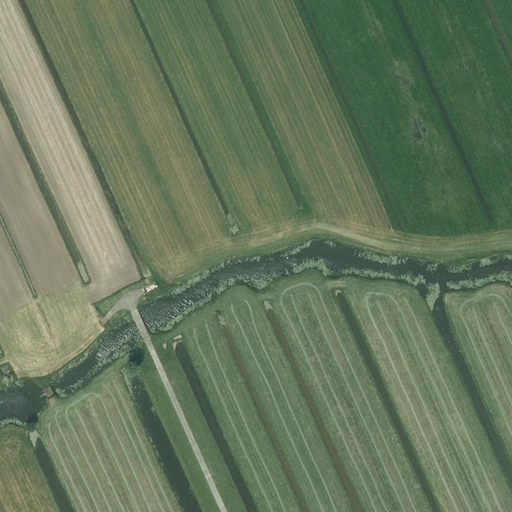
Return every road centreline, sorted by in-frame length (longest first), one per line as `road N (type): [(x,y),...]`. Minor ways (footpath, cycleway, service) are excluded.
road 1 (track): [(126,299),(252,244),(315,227),(400,246),(511,240)]
road 2 (track): [(224,511),(133,310)]
road 3 (track): [(0,388),(81,344),(126,299),(133,310)]
